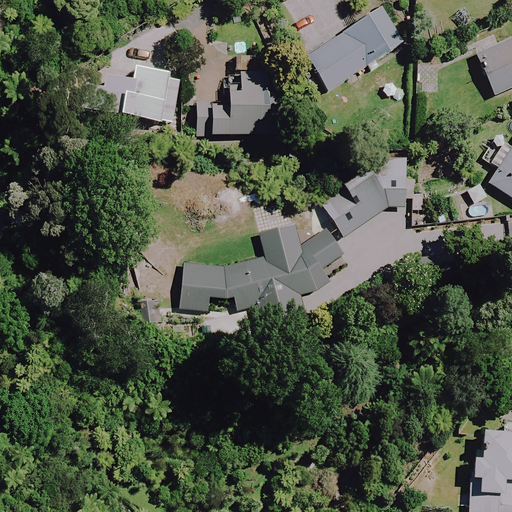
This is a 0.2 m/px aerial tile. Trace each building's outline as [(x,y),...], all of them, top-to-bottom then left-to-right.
[(286,0),(264,0),(270,10),(286,0)] [(403,44),(380,10),(307,59),(330,93),(403,44)] [(511,89),(511,39),(470,59),(489,100),(511,89)] [(88,118),(167,127),(169,112),(159,111),(163,78),(131,75),(130,86),(102,83),(100,93),(91,92),(88,118)] [(263,78),(236,79),(236,95),(223,95),(223,112),(206,112),(206,139),(263,139),(263,78)] [(511,144),(509,150),(497,143),(483,165),(494,172),(484,187),(511,204),(511,144)] [(400,212),(400,202),(408,203),(408,214),(418,215),(419,193),(408,193),(409,185),(401,184),(401,162),(375,161),(375,176),(331,203),(350,234),(386,211),(400,212)] [(223,270),(185,271),(179,312),(207,315),(209,301),(233,301),(237,313),(253,310),(260,336),(306,325),(299,299),(316,294),(329,284),(321,271),(343,256),(325,231),(300,248),(294,227),(258,236),(264,260),(223,270)] [(511,511),(511,429),(479,428),(477,463),(470,463),(469,496),(464,496),(463,511),(511,511)]
